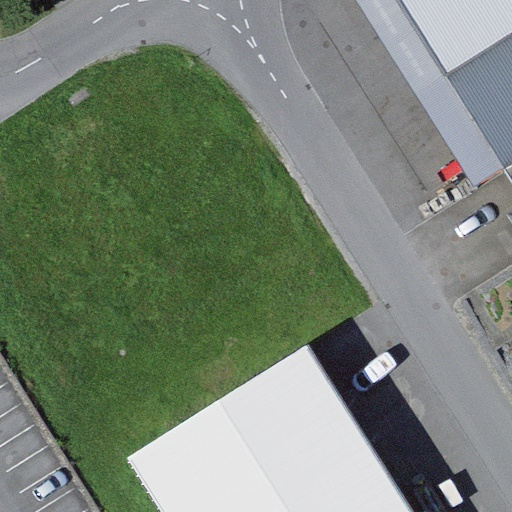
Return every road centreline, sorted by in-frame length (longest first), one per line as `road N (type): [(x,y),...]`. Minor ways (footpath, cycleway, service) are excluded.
road 1 (unclassified): [(222,0),(511,462)]
road 2 (unclassified): [(0,79),(136,0)]
